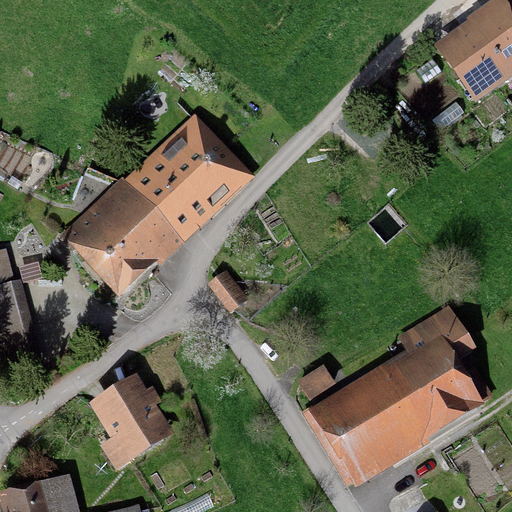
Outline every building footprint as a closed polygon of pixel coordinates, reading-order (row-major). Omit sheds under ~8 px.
[(483,94),(511,73),(511,0),(509,0),(448,45),(483,94)] [(206,107),(128,182),(181,237),(259,161),(206,107)] [(128,287),(181,237),(128,182),(76,233),(128,287)] [(35,360),(7,266),(0,267),(0,342),(8,368),(35,360)] [(231,309),(243,299),(223,277),(212,287),(231,309)] [(497,391),(470,349),(487,338),(459,296),(403,332),(413,349),(315,412),(359,480),(497,391)] [(143,364),(95,395),(119,431),(109,437),(125,460),(182,423),(143,364)] [(325,369),(302,383),(311,398),(334,384),(325,369)] [(71,511),(63,482),(8,497),(12,511),(71,511)]
